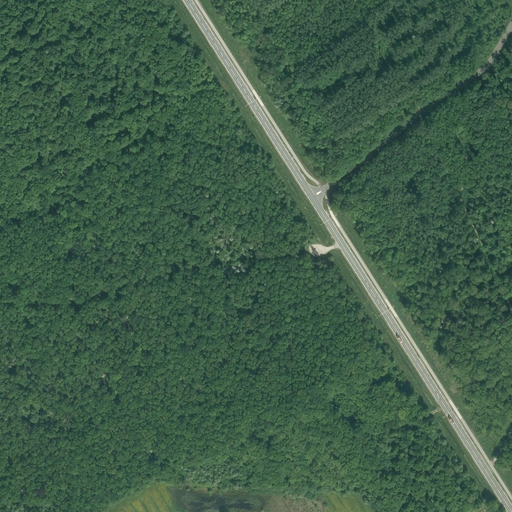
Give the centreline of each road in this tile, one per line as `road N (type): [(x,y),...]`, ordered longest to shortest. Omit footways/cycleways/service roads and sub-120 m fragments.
road 1 (track): [(171,0),(481,492)]
road 2 (secondary): [(511,511),(314,200)]
road 3 (track): [(341,243),(190,266),(70,302),(23,292),(0,265)]
road 4 (track): [(511,310),(403,77),(353,0)]
road 5 (unclassified): [(322,190),(475,75),(511,24)]
road 6 (secondary): [(309,194),(186,0)]
road 7 (track): [(444,406),(413,429),(407,493),(395,511)]
